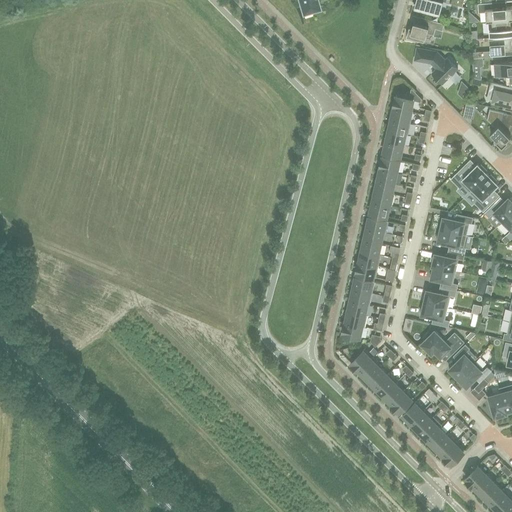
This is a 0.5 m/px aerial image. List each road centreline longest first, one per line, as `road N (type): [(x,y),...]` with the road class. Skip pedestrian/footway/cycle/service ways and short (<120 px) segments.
road 1 (unknown): [(115,9),(242,128),(196,289),(22,127),(58,0)]
road 2 (residential): [(445,113),(395,332),(494,435)]
road 3 (tertiary): [(311,353),(358,138),(354,119),(329,92)]
road 4 (tertiary): [(314,103),(317,117),(263,316),(268,343),(283,359)]
road 5 (primary): [(174,511),(0,335)]
road 6 (tertiary): [(283,359),(426,504)]
road 7 (tertiary): [(439,491),(311,353)]
road 8 (unknown): [(134,26),(88,188)]
road 9 (unknown): [(186,75),(139,235)]
road 10 (tertiary): [(211,0),(314,103)]
road 11 (residential): [(401,0),(392,53),(445,113)]
road 12 (tertiary): [(329,92),(237,0)]
